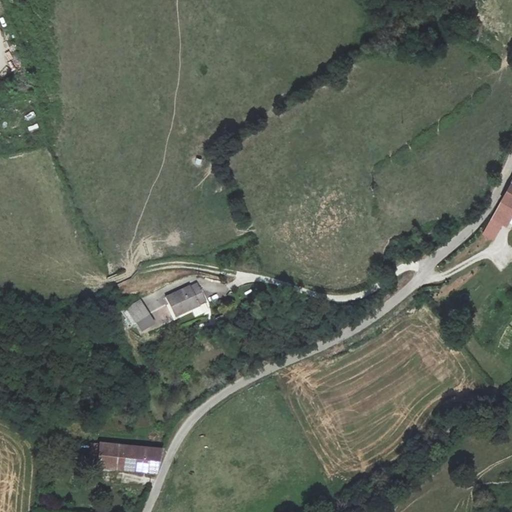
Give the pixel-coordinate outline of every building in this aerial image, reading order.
[(43,117),(40,105),(10,114),(13,124),(43,117)] [(511,181),(482,233),(493,239),(502,225),(506,227),(511,217),(511,181)] [(196,283),(167,296),(176,315),(205,302),(196,283)] [(140,300),(128,307),(142,329),(154,322),(140,300)] [(80,466),(156,474),(159,448),(82,439),(80,466)]
